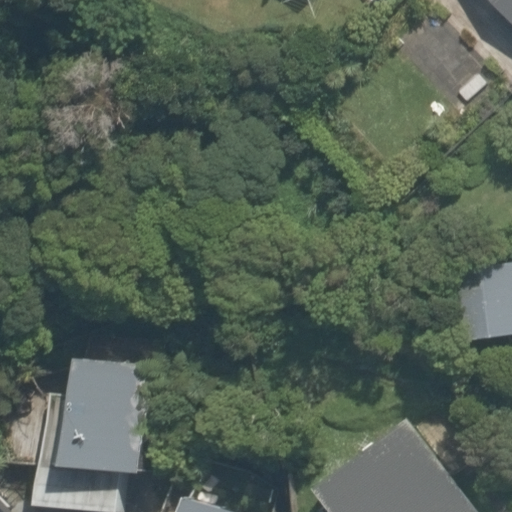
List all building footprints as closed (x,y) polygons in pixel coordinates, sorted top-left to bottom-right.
[(511,263),(462,270),(472,341),(511,335),(511,263)] [(158,476),(170,341),(90,334),(86,368),(59,366),(59,370),(52,368),(0,383),(0,421),(16,465),(50,467),(47,507),(98,511),(134,511),(138,474),(158,476)] [(322,487),(341,511),(486,511),(413,418),(322,487)] [(271,511),(280,484),(212,461),(203,489),(177,481),(166,511),(271,511)] [(0,511),(16,511),(0,494),(0,511)]
